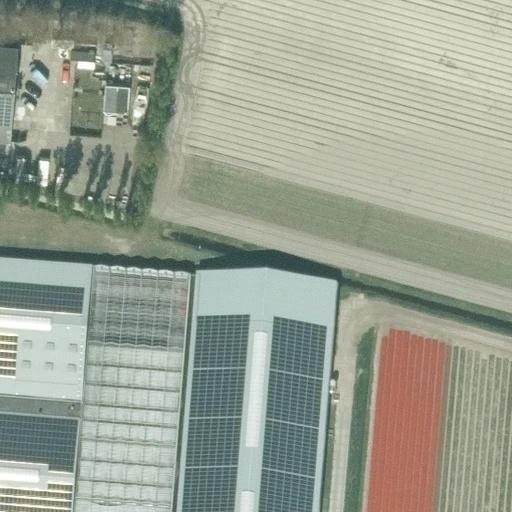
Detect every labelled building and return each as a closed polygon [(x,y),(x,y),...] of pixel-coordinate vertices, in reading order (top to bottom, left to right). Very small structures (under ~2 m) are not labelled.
[(61,28),(59,53),(75,54),(76,38),(85,39),(86,30),(61,28)] [(16,36),(0,35),(0,136),(11,137),(16,36)] [(82,40),(80,51),(99,54),(101,43),(82,40)] [(109,105),(110,82),(81,81),(80,104),(109,105)] [(137,111),(147,111),(148,93),(137,93),(137,111)] [(113,131),(112,106),(89,106),(89,131),(113,131)] [(30,134),(46,135),(47,123),(30,122),(30,134)] [(0,511),(172,511),(191,286),(0,270),(0,511)] [(191,286),(172,511),(319,511),(336,298),(191,286)]
